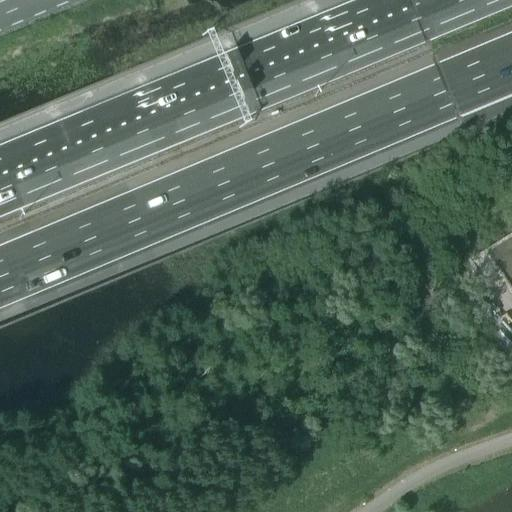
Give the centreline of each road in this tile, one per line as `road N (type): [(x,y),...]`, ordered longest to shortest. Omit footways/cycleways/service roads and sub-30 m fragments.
road 1 (motorway): [(0,276),(511,62)]
road 2 (motorway): [(462,0),(0,189)]
